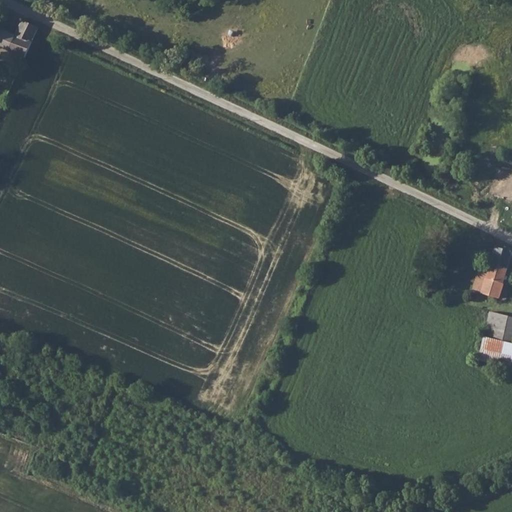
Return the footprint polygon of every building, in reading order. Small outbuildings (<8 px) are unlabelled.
[(0,28),(0,44),(33,59),(35,60),(47,34),(48,31),(30,23),(23,39),(0,28)] [(504,176),(495,202),(509,206),(511,195),(511,178),(504,176)] [(511,256),(501,252),(493,270),(495,270),(511,276),(511,256)] [(511,276),(495,270),(493,270),(488,283),(482,280),(472,305),(480,309),(482,303),(494,308),(495,312),(498,312),(501,307),(511,279),(511,276)] [(511,326),(491,321),(482,358),(507,364),(511,351),(511,350),(511,326)]
